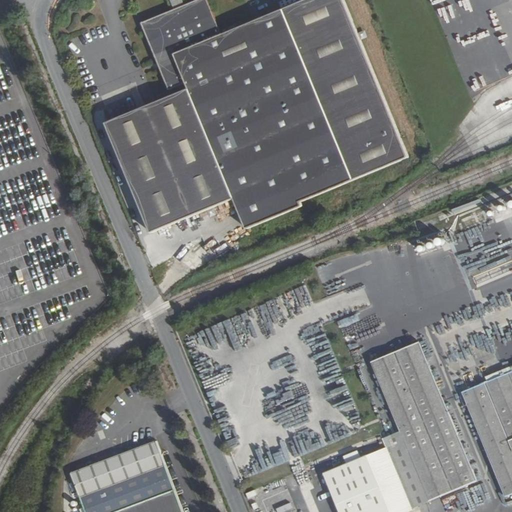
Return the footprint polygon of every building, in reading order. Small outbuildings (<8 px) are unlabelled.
[(136,109),(181,219),(235,197),(247,228),(303,206),(302,202),(410,159),(345,0),(305,0),(225,33),(212,0),(198,0),(188,4),(177,9),(145,21),(172,89),(189,82),(192,87),(136,109)] [(173,0),(177,9),(188,4),(186,0),(173,0)] [(106,121),(150,231),(181,219),(136,109),(106,121)] [(335,274),(357,330),(392,316),(369,260),(335,274)] [(369,361),(398,429),(428,500),(475,480),(416,341),(369,361)] [(467,403),(504,496),(511,492),(511,370),(485,381),(490,393),(467,403)] [(386,448),(411,506),(428,500),(398,429),(381,436),(386,448)] [(183,511),(157,440),(71,472),(85,511),(183,511)] [(386,448),(326,473),(341,511),(406,511),(413,510),(411,506),(386,448)]
